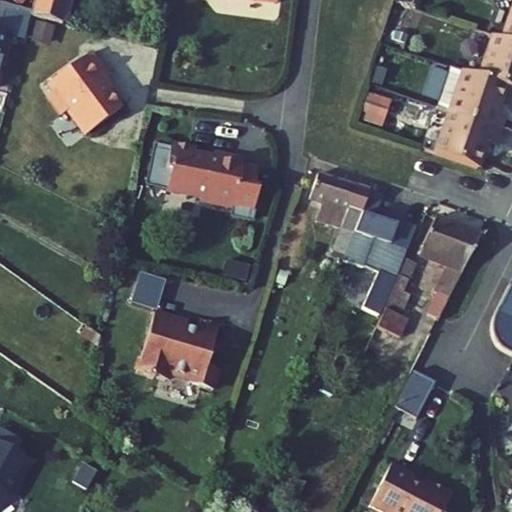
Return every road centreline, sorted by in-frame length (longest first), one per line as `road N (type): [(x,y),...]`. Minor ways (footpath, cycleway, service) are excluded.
road 1 (unknown): [(290,164),(263,303)]
road 2 (residential): [(511,241),(476,316),(476,369)]
